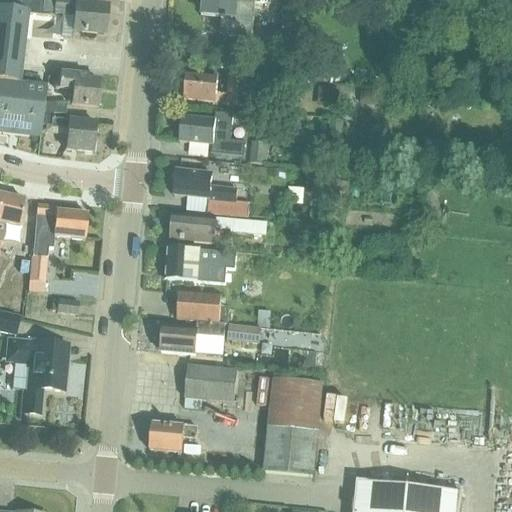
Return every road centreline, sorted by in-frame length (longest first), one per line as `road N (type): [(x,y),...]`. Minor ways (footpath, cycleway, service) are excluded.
road 1 (tertiary): [(104,476),(132,184)]
road 2 (tertiary): [(132,184),(150,0)]
road 3 (residential): [(132,184),(0,160)]
